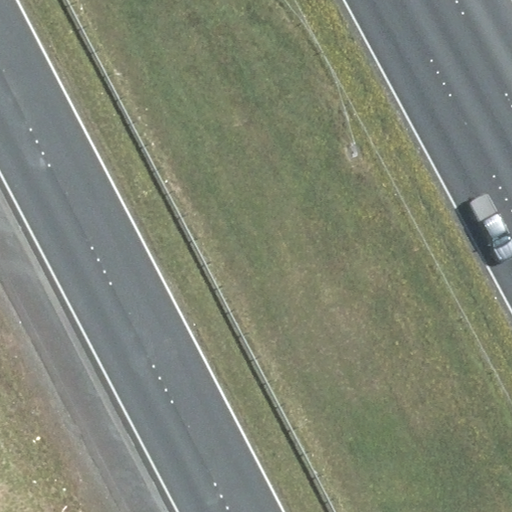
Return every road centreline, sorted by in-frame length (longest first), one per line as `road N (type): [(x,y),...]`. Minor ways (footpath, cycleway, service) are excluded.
road 1 (motorway): [(234,511),(0,60)]
road 2 (motorway): [(392,0),(511,222)]
